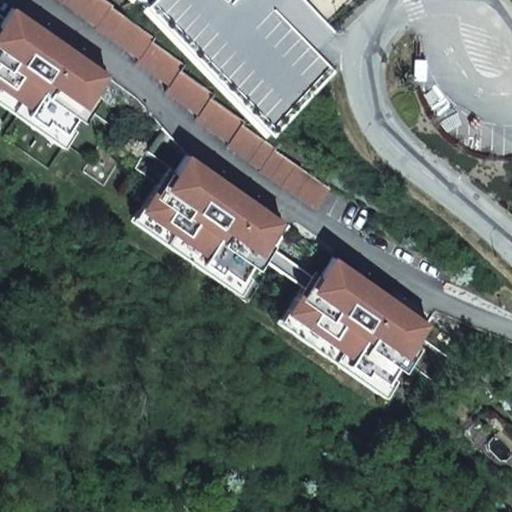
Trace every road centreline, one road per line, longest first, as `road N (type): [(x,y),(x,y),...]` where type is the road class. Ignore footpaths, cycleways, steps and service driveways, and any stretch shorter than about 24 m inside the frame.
road 1 (residential): [(511,329),(309,234),(8,0)]
road 2 (unclassified): [(441,0),(404,3),(365,31),(355,67),(365,109),(511,256)]
